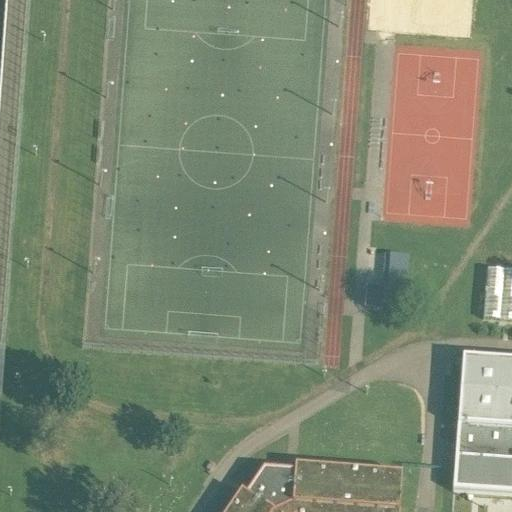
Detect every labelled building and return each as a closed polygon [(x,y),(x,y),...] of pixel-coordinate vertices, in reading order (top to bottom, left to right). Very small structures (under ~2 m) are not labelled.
[(383,287),(408,288),(409,255),(384,254),(383,287)] [(484,322),(511,323),(511,274),(486,273),(484,322)] [(365,308),(382,308),(383,286),(366,285),(365,308)] [(511,366),(464,363),(464,361),(462,361),(457,427),(459,428),(511,431),(511,366)] [(511,431),(459,428),(457,454),(488,457),(487,464),(504,466),(504,458),(511,458),(511,431)] [(511,496),(511,458),(504,458),(504,466),(487,464),(488,457),(457,454),(453,493),(511,496)] [(397,511),(400,477),(294,469),(294,474),(262,472),(245,498),(240,494),(227,511),(397,511)]
